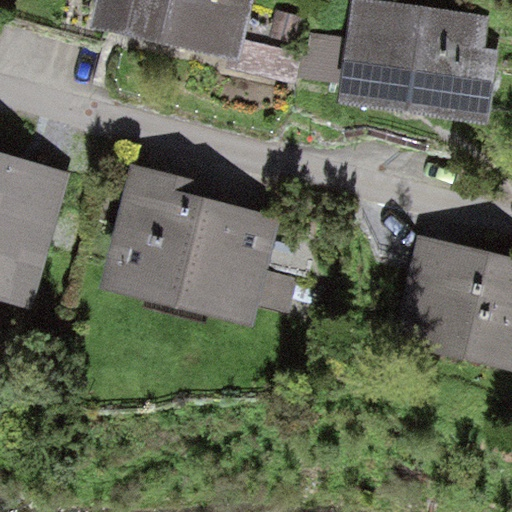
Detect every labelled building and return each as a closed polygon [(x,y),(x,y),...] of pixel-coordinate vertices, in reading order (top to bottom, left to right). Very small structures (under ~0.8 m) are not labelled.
[(21,0),(17,18),(55,29),(63,0),(21,0)] [(104,0),(63,0),(55,29),(93,40),(104,0)] [(108,0),(106,11),(232,40),(229,61),(294,76),(300,51),(233,35),(241,0),(239,0),(108,0)] [(313,36),(307,71),(351,78),(350,86),(478,104),(484,62),(473,60),(478,26),(361,9),(356,42),(313,36)] [(13,167),(0,163),(0,276),(24,284),(46,207),(5,197),(13,167)] [(118,271),(244,303),(246,296),(286,306),(293,279),(253,269),(264,225),(172,202),(176,187),(142,178),(118,271)] [(511,271),(428,251),(409,329),(511,353),(511,271)]
